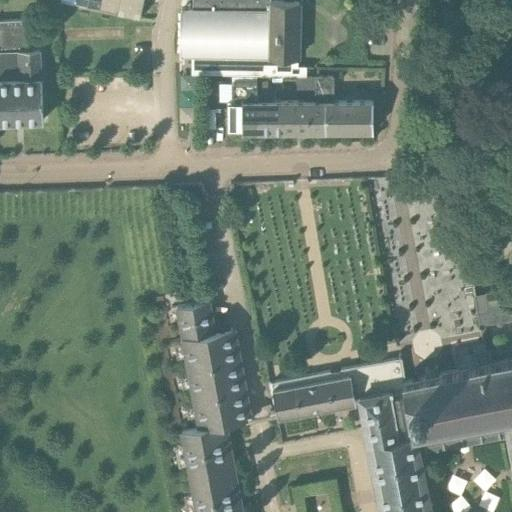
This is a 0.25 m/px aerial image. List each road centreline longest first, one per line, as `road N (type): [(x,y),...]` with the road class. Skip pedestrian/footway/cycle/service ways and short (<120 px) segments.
road 1 (residential): [(170,167),(360,163),(388,153),(400,121),(403,0)]
road 2 (unclassified): [(170,167),(0,172)]
road 3 (residential): [(172,0),(164,39),(170,167)]
